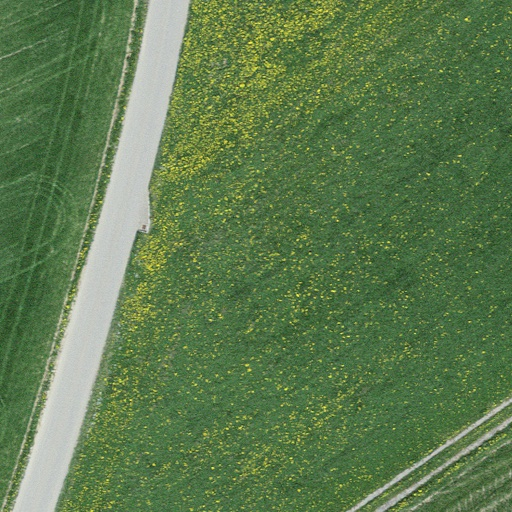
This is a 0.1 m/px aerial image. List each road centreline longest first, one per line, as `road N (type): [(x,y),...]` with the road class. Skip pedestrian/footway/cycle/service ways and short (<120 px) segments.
road 1 (unclassified): [(175,0),(162,91),(44,511)]
road 2 (track): [(511,403),(362,511)]
